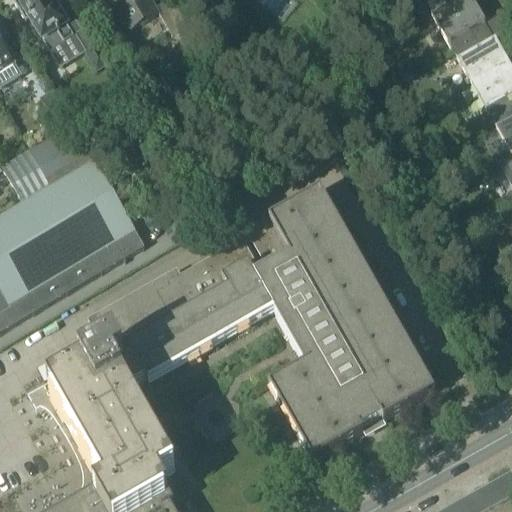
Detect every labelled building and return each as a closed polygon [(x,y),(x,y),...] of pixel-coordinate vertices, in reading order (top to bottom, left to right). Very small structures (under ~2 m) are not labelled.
[(46,0),(26,0),(14,8),(26,27),(30,25),(49,56),(73,41),(75,40),(86,58),(95,52),(96,51),(85,33),(81,36),(69,15),(60,21),(46,0)] [(106,0),(128,36),(158,17),(172,40),(182,34),(194,27),(177,0),(176,0),(165,7),(156,12),(148,0),(106,0)] [(420,16),(441,4),(438,0),(412,0),(411,1),(420,16)] [(482,25),(469,2),(434,22),(454,57),(508,26),(501,14),(482,25)] [(511,38),(511,33),(508,26),(454,57),(473,90),(508,70),(496,48),(511,38)] [(0,93),(21,80),(11,64),(9,65),(0,49),(0,93)] [(95,52),(86,58),(95,73),(97,76),(108,69),(96,51),(95,52)] [(511,76),(508,70),(473,90),(461,97),(467,109),(479,102),(492,125),(511,113),(511,76)] [(64,116),(52,96),(39,104),(51,124),(64,116)] [(511,113),(492,125),(511,159),(511,158),(511,113)] [(0,338),(145,253),(113,199),(70,129),(1,171),(24,209),(0,223),(0,338)] [(36,415),(37,416),(43,413),(50,419),(61,432),(70,447),(77,464),(81,481),(82,498),(81,502),(78,506),(75,509),(70,511),(171,511),(175,510),(169,500),(169,501),(159,484),(175,475),(128,395),(133,392),(145,385),(149,390),(275,318),(305,371),(269,391),(313,468),(364,438),(362,435),(373,429),(369,423),(379,417),(384,427),(436,397),(321,196),(271,224),(269,222),(246,235),(268,273),(261,277),(243,246),(168,289),(165,283),(89,327),(105,355),(80,369),(82,373),(48,393),(49,394),(33,403),(39,414),(36,415)] [(500,481),(510,500),(511,499),(511,478),(510,475),(500,481)] [(510,500),(500,481),(489,487),(500,506),(510,500)] [(500,506),(489,487),(479,493),(489,511),(500,506)] [(468,499),(475,511),(489,511),(479,493),(468,499)] [(458,505),(462,511),(475,511),(468,499),(458,505)]
